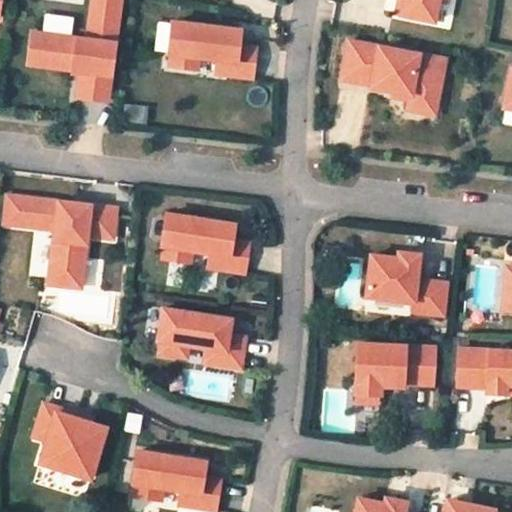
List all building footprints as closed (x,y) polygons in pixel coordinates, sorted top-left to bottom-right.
[(108,100),(120,0),(91,0),(87,39),(32,32),(28,64),(75,70),(76,66),(83,67),(79,97),(108,100)] [(403,0),(401,14),(434,20),(437,0),(403,0)] [(153,51),(166,53),(171,22),(158,20),(153,51)] [(234,44),(236,29),(173,21),(168,66),(196,68),(197,56),(216,59),(214,72),(251,77),(254,47),(234,44)] [(437,103),(445,58),(348,40),(341,78),(371,83),(370,86),(394,90),(410,94),(409,99),(437,103)] [(409,99),(410,94),(394,90),(392,95),(409,99)] [(435,114),(437,103),(409,99),(407,108),(435,114)] [(147,106),(126,104),(124,119),(145,121),(147,106)] [(116,207),(7,194),(3,223),(54,229),(48,283),(80,287),(86,235),(112,238),(116,207)] [(229,239),(231,223),(169,213),(163,257),(189,261),(192,249),(210,252),(208,266),(244,272),(249,242),(229,239)] [(49,244),(32,243),(31,275),(48,276),(49,244)] [(443,314),(447,282),(416,279),(418,260),(419,254),(398,252),(397,258),(370,255),(366,296),(413,301),(412,311),(443,314)] [(267,297),(252,295),(251,305),(265,307),(267,299),(267,297)] [(245,337),(225,334),(227,318),(166,308),(159,352),(186,356),(188,344),(207,347),(204,361),(241,367),(245,337)] [(433,384),(435,347),(358,343),(355,392),(358,393),(378,394),(381,394),(382,385),(403,386),(404,382),(433,384)] [(511,350),(460,348),(458,386),(488,387),(488,392),(506,393),(507,384),(511,384),(511,350)] [(378,402),(378,394),(358,393),(357,402),(378,402)] [(92,479),(106,428),(93,424),(95,419),(43,405),(34,438),(47,442),(41,464),(92,479)] [(215,510),(220,480),(200,477),(202,461),(141,451),(134,495),(161,499),(163,487),(181,490),(179,504),(215,510)] [(404,511),(406,507),(407,501),(386,497),(385,503),(358,498),(355,511),(404,511)] [(497,511),(494,511),(495,509),(454,501),(448,499),(445,511),(497,511)]
